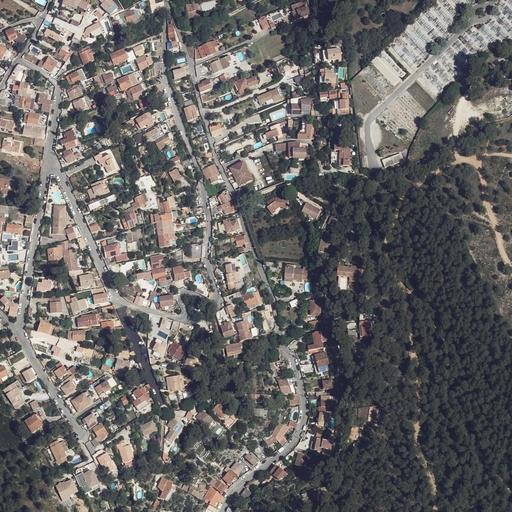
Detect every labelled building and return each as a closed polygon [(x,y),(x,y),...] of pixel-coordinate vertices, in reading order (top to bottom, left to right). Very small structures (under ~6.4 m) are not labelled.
[(63,0),(62,5),(71,8),(76,10),(79,1),(77,0),(76,0),(63,0)] [(114,5),(108,0),(106,0),(103,4),(101,5),(108,12),(114,5)] [(303,8),(301,3),(291,6),(293,12),(297,11),(303,8)] [(186,5),(187,19),(194,19),(193,13),(195,12),(195,5),(186,5)] [(193,13),(194,19),(202,19),(201,5),(195,5),(195,12),(193,13)] [(303,8),(297,11),(300,19),(310,14),(307,6),(303,8)] [(96,12),(102,21),(105,20),(99,10),(96,12)] [(133,12),(125,14),(125,15),(127,22),(128,23),(130,22),(132,25),(136,24),(135,20),(133,12)] [(123,23),(119,15),(115,16),(117,21),(118,21),(122,30),(125,30),(123,23)] [(265,17),(258,20),(263,31),(269,28),(265,17)] [(103,27),(100,22),(87,29),(89,33),(103,27)] [(123,23),(125,30),(130,28),(129,26),(132,26),(132,25),(130,22),(128,23),(127,22),(126,22),(125,22),(126,23),(123,24),(123,23)] [(17,32),(15,33),(13,29),(5,32),(10,42),(13,40),(20,45),(25,38),(22,35),(20,37),(17,32)] [(47,30),(45,35),(57,41),(61,43),(63,38),(59,36),(47,30)] [(74,43),(71,49),(74,50),(76,48),(78,44),(80,41),(80,40),(81,39),(78,32),(77,31),(73,38),(71,41),(74,43)] [(168,35),(169,44),(167,45),(167,51),(169,50),(172,49),(177,48),(173,33),(168,35)] [(210,43),(198,48),(202,59),(215,54),(210,43)] [(61,50),(59,54),(63,57),(61,60),(66,63),(69,58),(71,56),(65,52),(67,48),(63,46),(61,50)] [(341,49),(324,51),(325,61),(342,59),(341,49)] [(90,51),(90,50),(86,52),(80,54),(79,55),(82,62),(93,57),(92,55),(90,51)] [(114,54),(118,63),(127,59),(125,54),(124,50),(114,54)] [(118,64),(113,53),(110,55),(114,65),(118,64)] [(94,61),(93,57),(82,62),(84,65),(94,61)] [(136,60),(140,69),(150,66),(146,59),(146,57),(136,60)] [(218,58),(210,61),(211,64),(215,74),(229,68),(230,67),(228,63),(231,61),(230,57),(225,58),(219,61),(218,59),(218,58)] [(49,58),(43,68),(51,73),(57,64),(49,58)] [(73,62),(69,58),(66,63),(65,64),(65,65),(64,66),(62,69),(65,71),(70,66),(72,63),(73,62)] [(314,64),(307,65),(309,74),(316,72),(314,64)] [(55,74),(57,76),(62,69),(64,66),(61,65),(55,74)] [(101,75),(101,74),(104,73),(101,68),(99,70),(100,71),(94,74),(94,73),(92,74),(93,78),(94,78),(98,76),(101,75)] [(87,80),(81,70),(77,72),(81,82),(87,80)] [(111,71),(102,74),(106,84),(114,80),(113,77),(112,74),(111,71)] [(80,81),(76,73),(69,76),(73,84),(80,81)] [(132,74),(127,77),(131,87),(137,85),(132,74)] [(324,74),(320,74),(319,83),(336,84),(337,75),(324,74)] [(100,82),(98,76),(94,78),(95,81),(96,82),(95,83),(96,85),(95,86),(97,89),(102,87),(100,82)] [(127,77),(118,81),(120,88),(121,91),(131,87),(127,77)] [(246,83),(244,78),(235,83),(239,92),(243,91),(248,88),(246,83)] [(246,83),(248,88),(257,85),(254,79),(246,83)] [(511,80),(501,79),(500,93),(511,94),(511,80)] [(197,87),(199,93),(211,88),(208,80),(202,83),(203,84),(198,86),(197,87)] [(13,86),(11,95),(16,96),(17,96),(21,97),(30,98),(30,96),(26,95),(26,90),(28,84),(20,83),(19,87),(13,86)] [(130,90),(127,92),(129,98),(128,98),(130,103),(135,102),(134,101),(145,96),(140,85),(130,89),(130,90)] [(112,87),(107,89),(109,94),(110,93),(111,97),(117,95),(118,94),(119,94),(116,86),(112,87)] [(78,98),(74,90),(73,88),(67,91),(70,98),(66,99),(67,99),(63,100),(63,104),(72,100),(78,98)] [(80,91),(79,88),(74,90),(78,98),(82,96),(82,95),(80,91)] [(276,89),(256,98),(259,105),(272,100),(273,102),(280,99),(276,89)] [(337,99),(336,92),(329,93),(330,100),(337,99)] [(38,100),(46,101),(47,95),(43,94),(43,93),(39,93),(38,100)] [(340,101),(340,105),(340,109),(341,114),(346,114),(349,113),(348,109),(348,105),(348,100),(347,94),(345,94),(343,94),(344,100),(339,101),(340,101)] [(168,103),(165,95),(160,97),(162,105),(168,103)] [(32,112),(34,99),(32,99),(30,98),(21,97),(18,109),(29,111),(32,112)] [(90,107),(85,97),(77,100),(82,111),(90,107)] [(148,98),(139,102),(142,109),(148,107),(148,108),(152,107),(148,98)] [(297,105),(293,105),(293,107),(293,114),(293,115),(303,115),(304,113),(306,113),(306,116),(311,115),(310,98),(302,100),(302,102),(297,102),(297,105)] [(51,106),(52,102),(46,101),(38,100),(37,105),(42,106),(41,113),(44,114),(44,112),(48,113),(50,106),(51,106)] [(185,103),(187,110),(189,109),(189,108),(193,107),(191,101),(185,103)] [(187,110),(184,111),(188,123),(193,122),(193,121),(197,120),(193,107),(189,108),(189,109),(187,110)] [(151,117),(148,113),(145,115),(150,123),(153,122),(153,121),(157,119),(154,115),(151,117)] [(38,125),(39,116),(28,114),(27,123),(38,125)] [(145,115),(136,120),(138,124),(136,126),(138,130),(148,124),(150,123),(145,115)] [(166,123),(160,127),(161,127),(165,135),(166,136),(171,133),(166,123)] [(287,139),(287,135),(282,136),(279,126),(279,124),(270,128),(272,132),(266,135),(268,141),(275,138),(277,137),(278,140),(278,141),(283,139),(284,140),(287,139)] [(306,126),(306,135),(301,135),(297,135),(297,139),(301,140),(306,140),(309,140),(313,139),(313,125),(312,125),(306,126)] [(25,127),(23,135),(40,138),(42,130),(34,128),(25,127)] [(152,129),(148,131),(150,135),(152,139),(153,138),(155,141),(165,135),(161,127),(153,131),(152,129)] [(216,127),(209,129),(212,139),(219,137),(216,127)] [(65,145),(67,150),(72,148),(77,147),(75,142),(77,141),(73,131),(66,134),(66,135),(68,139),(66,140),(61,142),(63,146),(65,145)] [(143,146),(142,141),(143,141),(141,134),(133,136),(136,148),(143,146)] [(170,140),(168,136),(161,139),(164,144),(170,140)] [(44,148),(46,141),(35,139),(33,146),(44,148)] [(161,139),(155,141),(159,150),(166,147),(164,144),(161,139)] [(18,150),(19,144),(6,142),(5,145),(2,144),(2,143),(0,142),(0,153),(6,154),(6,152),(13,153),(14,149),(18,150)] [(288,153),(289,157),(306,156),(305,144),(298,142),(288,143),(275,145),(276,154),(284,153),(287,153),(288,153)] [(350,146),(334,146),(334,151),(341,151),(341,153),(343,153),(343,166),(349,167),(349,151),(350,146)] [(63,157),(67,163),(73,160),(73,161),(82,156),(80,152),(75,155),(71,150),(68,152),(67,151),(63,154),(65,156),(63,157)] [(331,164),(340,165),(340,168),(343,166),(343,153),(341,153),(341,151),(334,151),(334,153),(331,153),(331,164)] [(382,160),(385,168),(404,161),(401,154),(382,160)] [(102,155),(94,158),(96,162),(98,161),(101,166),(101,165),(102,165),(104,164),(105,168),(108,174),(117,170),(112,160),(113,159),(111,155),(103,159),(102,155)] [(230,170),(239,188),(252,182),(244,164),(230,170)] [(214,166),(204,170),(209,179),(210,179),(212,184),(218,181),(216,176),(218,175),(214,166)] [(176,169),(169,173),(173,182),(181,178),(176,169)] [(0,195),(1,193),(5,194),(7,184),(7,182),(9,182),(10,178),(6,177),(0,175),(0,195)] [(89,190),(93,200),(111,193),(107,183),(103,185),(102,181),(94,184),(95,187),(94,188),(89,190)] [(222,205),(223,204),(232,201),(229,194),(225,197),(223,194),(219,197),(218,198),(220,202),(222,205)] [(142,195),(134,198),(137,204),(138,206),(145,203),(142,196),(142,195)] [(89,207),(90,211),(94,210),(95,213),(101,211),(99,207),(109,204),(116,200),(114,196),(100,201),(100,200),(94,202),(93,202),(88,204),(88,206),(89,207)] [(273,199),(267,203),(269,207),(267,208),(271,214),(279,208),(287,209),(288,200),(273,199)] [(163,201),(160,202),(162,214),(166,214),(171,212),(171,209),(170,209),(168,202),(163,203),(163,201)] [(183,211),(187,210),(187,207),(189,206),(188,202),(181,205),(183,211)] [(237,211),(232,202),(223,206),(225,210),(227,215),(228,215),(237,211)] [(138,206),(137,204),(133,206),(133,207),(128,209),(129,210),(121,213),(122,216),(124,215),(133,211),(142,207),(147,205),(146,203),(145,203),(138,206)] [(320,210),(306,203),(302,212),(316,219),(320,210)] [(53,235),(64,235),(65,208),(54,207),(53,228),(54,228),(53,235)] [(203,207),(197,209),(195,209),(195,211),(196,216),(204,214),(203,207)] [(157,217),(157,223),(166,222),(170,221),(173,221),(172,218),(178,217),(177,212),(171,214),(166,215),(166,216),(157,217)] [(122,221),(126,231),(130,229),(135,227),(134,224),(137,223),(135,216),(134,213),(125,217),(126,219),(122,221)] [(334,227),(338,219),(340,216),(334,213),(333,216),(329,225),(334,227)] [(234,218),(221,223),(226,236),(230,234),(232,238),(234,237),(241,236),(237,226),(235,226),(234,223),(235,222),(234,218)] [(17,235),(18,227),(7,225),(6,233),(17,235)] [(98,225),(90,229),(92,234),(100,231),(98,225)] [(74,227),(66,229),(69,240),(76,238),(74,227)] [(160,248),(169,247),(168,242),(168,241),(174,240),(176,240),(175,234),(176,234),(176,233),(168,235),(159,236),(160,248)] [(245,245),(243,237),(235,239),(236,242),(237,242),(237,246),(242,245),(245,245)] [(327,259),(329,254),(331,242),(322,240),(319,251),(318,257),(327,259)] [(345,244),(345,251),(353,250),(353,241),(345,244)] [(7,249),(7,253),(18,253),(19,243),(12,242),(11,249),(7,249)] [(250,250),(248,244),(245,245),(242,245),(243,249),(243,252),(250,250)] [(116,257),(113,245),(107,247),(103,247),(106,259),(116,257)] [(65,271),(66,272),(68,272),(76,271),(73,253),(72,250),(63,252),(63,254),(64,258),(65,267),(65,271)] [(76,253),(73,253),(76,271),(81,270),(80,267),(78,267),(76,253)] [(121,256),(116,257),(117,263),(128,261),(127,254),(121,256)] [(160,270),(158,257),(150,258),(151,262),(153,272),(160,270)] [(233,283),(237,283),(235,274),(236,273),(234,264),(225,266),(226,275),(225,276),(227,285),(233,283)] [(182,266),(177,267),(172,268),(175,279),(179,278),(179,280),(191,278),(189,272),(184,273),(182,266)] [(349,266),(349,268),(346,268),(337,267),(336,277),(348,278),(348,280),(356,280),(358,267),(349,266)] [(302,281),(303,270),(294,270),(294,269),(286,268),(285,279),(293,280),(293,281),(302,282),(302,281)] [(153,272),(152,272),(153,280),(158,279),(160,287),(172,285),(172,284),(173,284),(172,278),(166,280),(164,272),(168,271),(168,269),(165,269),(164,270),(160,270),(153,272)] [(8,271),(0,272),(0,286),(1,286),(0,279),(9,278),(8,271)] [(143,274),(137,275),(137,280),(144,279),(144,280),(145,280),(148,279),(149,282),(154,282),(153,280),(152,272),(148,273),(148,272),(143,274)] [(93,285),(91,275),(80,277),(81,287),(93,285)] [(42,281),(42,284),(46,285),(45,291),(50,292),(52,282),(42,281)] [(37,291),(45,292),(45,291),(46,285),(42,284),(38,284),(37,291)] [(96,289),(93,290),(95,295),(95,297),(108,294),(107,293),(107,292),(105,287),(99,289),(96,289)] [(247,296),(243,298),(246,307),(248,307),(254,304),(255,307),(262,304),(261,301),(260,298),(257,292),(247,296)] [(61,296),(48,297),(48,301),(50,300),(51,314),(62,313),(62,302),(61,303),(61,296)] [(173,296),(160,298),(161,308),(175,306),(173,296)] [(87,309),(84,299),(77,301),(76,297),(71,299),(72,303),(70,303),(73,313),(76,312),(87,309)] [(321,315),(320,300),(310,301),(311,315),(321,315)] [(8,316),(16,317),(17,308),(13,307),(13,304),(10,303),(8,316)] [(231,318),(238,315),(237,312),(235,313),(232,305),(227,307),(231,318)] [(359,314),(360,322),(371,321),(373,320),(373,313),(359,314)] [(81,319),(77,319),(78,328),(96,326),(96,318),(81,319)] [(245,321),(236,324),(240,336),(240,339),(243,338),(244,340),(252,338),(250,333),(249,334),(245,321)] [(360,322),(360,325),(362,324),(362,326),(363,336),(369,336),(372,335),(372,333),(371,329),(371,327),(374,327),(374,325),(371,325),(371,321),(360,322)] [(174,322),(172,330),(178,333),(181,323),(174,322)] [(223,334),(224,338),(234,335),(234,334),(230,322),(220,325),(222,330),(223,334)] [(41,323),(38,331),(54,336),(56,328),(41,323)] [(347,324),(349,340),(357,339),(358,339),(356,323),(347,324)] [(73,340),(73,341),(85,341),(86,331),(72,332),(69,332),(69,340),(73,340)] [(323,347),(326,347),(324,341),(328,340),(327,333),(322,331),(320,331),(317,331),(315,333),(317,341),(315,342),(316,345),(320,344),(321,348),(323,347)] [(157,337),(154,342),(165,348),(168,343),(157,337)] [(162,354),(165,348),(154,342),(151,349),(155,351),(162,354)] [(186,350),(175,343),(169,353),(180,360),(184,355),(183,354),(186,350)] [(231,349),(226,350),(228,357),(244,354),(243,345),(242,346),(241,344),(231,345),(231,349)] [(53,355),(55,356),(56,352),(60,354),(59,357),(61,358),(62,355),(63,354),(61,354),(63,349),(56,347),(55,351),(54,351),(53,355)] [(119,351),(117,356),(128,359),(136,356),(134,351),(129,354),(128,351),(119,351)] [(159,360),(162,354),(155,351),(152,356),(159,360)] [(22,352),(16,355),(19,360),(25,357),(22,352)] [(329,365),(326,352),(315,355),(316,357),(313,357),(314,362),(317,362),(320,372),(327,370),(326,366),(329,365)] [(188,356),(184,365),(188,367),(192,369),(191,371),(195,373),(197,367),(199,368),(201,364),(197,362),(195,362),(196,360),(188,356)] [(132,363),(119,359),(115,368),(114,371),(121,373),(122,372),(128,374),(130,369),(131,365),(132,363)] [(74,365),(69,369),(73,374),(78,370),(74,365)] [(58,369),(54,372),(56,375),(58,378),(67,372),(62,366),(58,369)] [(29,370),(22,375),(27,384),(35,380),(29,370)] [(75,378),(72,374),(69,376),(65,379),(62,381),(65,385),(61,387),(66,395),(76,388),(71,381),(75,378)] [(179,376),(166,378),(168,391),(180,389),(179,382),(179,376)] [(333,376),(326,377),(328,389),(335,388),(333,376)] [(288,378),(278,378),(279,380),(287,379),(291,393),(293,393),(290,383),(288,378)] [(291,393),(287,379),(279,380),(281,386),(282,392),(283,393),(291,393)] [(104,390),(105,392),(112,388),(108,380),(100,385),(94,388),(97,394),(104,390)] [(14,383),(3,390),(16,409),(25,403),(22,400),(20,401),(17,397),(19,396),(21,394),(14,383)] [(140,390),(147,401),(150,399),(147,393),(146,394),(143,389),(144,389),(143,388),(140,390)] [(140,390),(139,389),(133,393),(134,394),(131,396),(135,401),(133,402),(139,411),(149,403),(147,401),(140,390)] [(88,392),(84,394),(90,404),(93,401),(88,392)] [(84,394),(72,402),(79,412),(91,405),(90,404),(84,394)] [(265,395),(250,395),(250,403),(265,403),(265,395)] [(319,408),(319,413),(321,412),(327,412),(331,411),(330,396),(322,397),(322,408),(319,408)] [(35,401),(30,404),(33,411),(38,409),(35,401)] [(225,408),(226,407),(221,401),(218,405),(224,410),(225,408)] [(218,405),(213,410),(224,418),(229,411),(227,410),(225,408),(224,410),(218,405)] [(265,410),(255,409),(254,414),(255,415),(256,416),(267,418),(268,412),(264,411),(265,410)] [(215,421),(204,410),(197,418),(208,429),(215,421)] [(224,418),(213,410),(213,411),(216,414),(214,415),(221,422),(224,418)] [(88,426),(89,429),(98,424),(104,420),(106,419),(102,414),(100,415),(98,411),(93,414),(95,418),(94,418),(96,422),(88,426)] [(189,411),(186,417),(190,420),(194,414),(189,411)] [(331,411),(327,412),(321,412),(319,424),(324,425),(325,419),(331,419),(331,411)] [(25,421),(32,433),(46,424),(41,418),(37,413),(25,421)] [(86,423),(88,426),(96,422),(94,418),(95,418),(93,414),(93,413),(81,419),(84,424),(86,423)] [(58,430),(67,426),(62,419),(54,422),(58,430)] [(156,430),(152,420),(139,426),(143,436),(156,430)] [(184,428),(172,420),(167,428),(171,430),(172,431),(171,433),(166,440),(172,444),(184,428)] [(215,421),(208,429),(210,431),(217,423),(215,421)] [(101,424),(93,429),(98,437),(99,439),(97,440),(98,442),(106,437),(104,434),(107,432),(101,424)] [(275,433),(274,436),(277,441),(279,442),(283,446),(287,441),(286,439),(283,437),(289,429),(290,428),(290,427),(284,425),(282,429),(279,433),(278,434),(278,435),(275,433)] [(352,430),(350,439),(356,441),(359,429),(355,428),(352,430)] [(270,433),(262,439),(269,447),(277,441),(274,436),(270,433)] [(333,443),(316,440),(315,443),(312,443),(311,450),(315,451),(318,452),(317,454),(320,455),(322,449),(331,451),(333,443)] [(55,445),(50,448),(57,461),(55,462),(57,465),(66,461),(64,457),(66,456),(64,452),(60,443),(59,444),(55,445)] [(125,443),(117,445),(118,449),(120,448),(124,463),(133,461),(131,454),(133,454),(130,445),(126,447),(125,443)] [(257,458),(261,462),(262,462),(265,460),(265,459),(260,454),(265,450),(259,444),(252,451),(258,457),(257,458)] [(307,467),(310,456),(297,452),(294,462),(296,462),(295,464),(307,467)] [(106,474),(115,470),(111,462),(112,462),(107,453),(97,459),(106,474)] [(249,461),(246,464),(251,470),(258,465),(253,459),(256,456),(255,456),(251,460),(252,461),(252,462),(251,461),(250,462),(249,461)] [(256,456),(253,459),(258,465),(261,462),(256,456)] [(115,470),(106,474),(110,481),(116,477),(119,473),(112,461),(111,462),(115,470)] [(279,468),(276,466),(269,474),(272,476),(279,468)] [(284,473),(279,468),(272,476),(278,481),(283,475),(284,473)] [(237,475),(230,470),(228,472),(223,478),(230,484),(237,475)] [(92,471),(76,478),(82,492),(84,491),(99,484),(92,471)] [(172,485),(161,479),(157,489),(160,491),(160,492),(161,493),(162,493),(159,498),(165,501),(172,488),(171,487),(172,485)] [(185,492),(192,482),(189,480),(182,490),(185,492)] [(213,487),(220,492),(225,486),(218,480),(217,482),(216,484),(213,487)] [(64,484),(56,488),(61,499),(69,495),(70,497),(78,493),(72,481),(64,485),(64,484)] [(205,487),(206,486),(206,484),(200,482),(199,486),(199,489),(197,488),(197,491),(201,492),(201,491),(203,492),(204,491),(201,490),(201,485),(205,486),(205,487)] [(99,484),(84,491),(85,494),(100,488),(99,484)] [(219,502),(222,497),(206,484),(206,486),(205,487),(205,486),(201,485),(201,490),(204,491),(203,492),(203,493),(200,493),(194,490),(194,491),(191,489),(186,493),(209,504),(216,508),(219,502)] [(172,485),(171,487),(172,488),(165,501),(167,503),(176,487),(172,485)] [(252,493),(247,490),(242,496),(247,499),(252,493)] [(69,495),(61,499),(63,503),(71,499),(70,497),(69,495)] [(155,511),(160,503),(156,501),(152,509),(155,511)]
